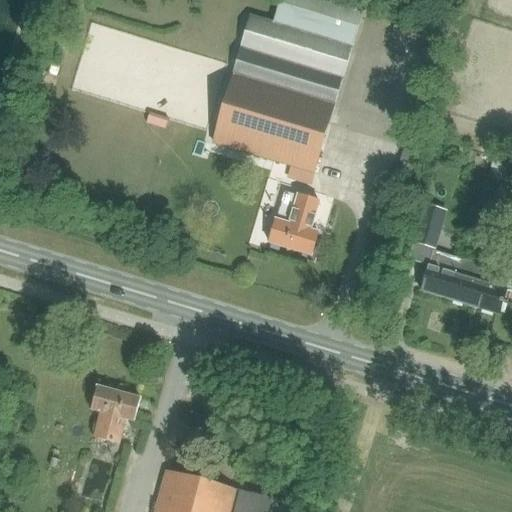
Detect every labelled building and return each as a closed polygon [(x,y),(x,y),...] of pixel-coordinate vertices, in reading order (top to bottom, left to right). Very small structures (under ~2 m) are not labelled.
[(232,74),(233,74),(334,104),(334,105),(363,8),(335,0),(279,0),(272,25),(249,17),(232,74)] [(313,174),(334,104),(233,74),(212,144),(313,174)] [(163,107),(163,89),(147,88),(147,106),(163,107)] [(504,160),(498,158),(493,172),(500,174),(504,160)] [(408,180),(411,166),(402,164),(398,177),(408,180)] [(311,256),(318,233),(310,231),(318,202),(297,196),(288,225),(275,221),(268,244),(311,256)] [(501,219),(477,211),(476,211),(470,232),(494,239),(501,219)] [(424,224),(417,247),(428,251),(436,228),(424,224)] [(449,300),(461,261),(432,252),(428,267),(427,267),(420,291),(449,300)] [(511,275),(461,260),(461,261),(449,300),(499,315),(506,291),(511,292),(511,275)] [(133,424),(139,401),(96,389),(90,413),(99,415),(93,439),(118,446),(124,422),(133,424)] [(301,511),(302,510),(165,473),(154,511),(301,511)]
